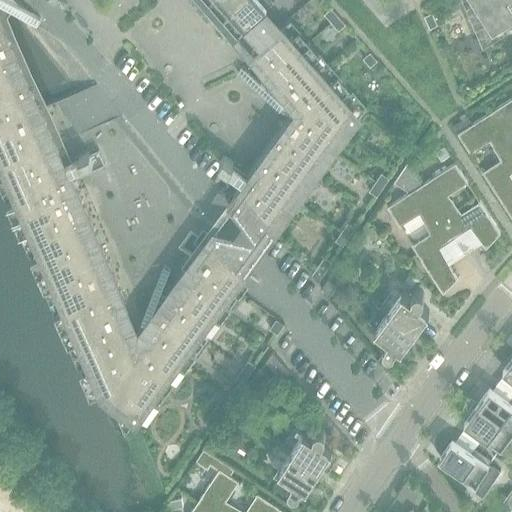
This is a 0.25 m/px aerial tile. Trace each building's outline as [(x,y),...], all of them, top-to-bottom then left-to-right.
[(207,0),(222,17),(240,0),(207,0)] [(261,0),(240,0),(222,17),(237,34),(267,7),(261,0)] [(511,19),(511,0),(471,0),(474,4),(467,7),(476,29),(487,24),(493,32),(511,19)] [(331,7),(324,13),(331,21),(338,15),(331,7)] [(438,25),(432,12),(424,15),(430,28),(438,25)] [(338,15),(331,21),(339,30),(346,23),(338,15)] [(302,108),(242,190),(269,223),(354,106),(282,23),(251,50),(302,108)] [(370,51),(363,58),(370,66),(377,60),(370,51)] [(511,97),(492,111),(511,141),(511,97)] [(41,107),(0,125),(0,146),(0,147),(9,168),(12,174),(21,195),(24,202),(33,223),(36,229),(45,250),(48,257),(57,278),(60,284),(69,305),(72,312),(81,333),(84,339),(93,360),(95,365),(106,388),(128,405),(131,407),(140,413),(182,355),(193,340),(206,323),(233,286),(200,261),(209,249),(217,238),(119,117),(65,141),(49,104),(41,107)] [(511,171),(511,141),(492,111),(458,133),(471,152),(490,139),(501,158),(482,170),(511,216),(511,176),(510,173),(511,171)] [(236,175),(241,168),(224,155),(219,162),(236,175)] [(395,180),(410,191),(388,206),(400,225),(420,212),(430,231),(412,243),(443,292),(457,277),(439,246),(455,236),(421,184),(408,162),(395,180)] [(456,162),(421,184),(455,236),(470,226),(486,247),(501,232),(480,199),(461,211),(448,194),(468,181),(456,162)] [(377,195),(389,177),(382,172),(369,190),(377,195)] [(355,227),(348,222),(336,240),(343,245),(355,227)] [(317,282),(318,281),(332,261),(324,256),(311,275),(317,282)] [(327,295),(335,283),(328,278),(321,288),(327,295)] [(403,290),(389,308),(416,328),(429,310),(421,304),(423,299),(424,298),(424,297),(424,295),(424,294),(424,293),(423,292),(423,291),(422,290),(420,289),(419,289),(418,289),(417,289),(415,290),(414,291),(414,292),(411,296),(403,290)] [(388,337),(385,343),(384,344),(384,345),(384,346),(384,348),(384,349),(385,350),(386,351),(387,352),(388,352),(389,352),(391,352),(392,352),(393,351),(394,351),(395,350),(398,344),(402,347),(416,328),(389,308),(375,327),(388,337)] [(285,323),(277,318),(270,327),(277,333),(284,324),(285,323)] [(289,370),(273,351),(266,361),(280,378),(289,370)] [(236,377),(243,383),(256,365),(248,359),(236,377)] [(486,393),(478,404),(511,428),(511,396),(509,400),(492,387),(491,388),(492,389),(488,394),(486,393)] [(511,429),(511,428),(478,404),(471,414),(472,415),(468,421),(468,420),(467,422),(484,434),(481,439),(497,451),(501,445),(511,429)] [(217,405),(205,423),(213,428),(225,410),(217,405)] [(304,429),(291,448),(320,467),(332,447),(323,441),(326,435),(326,434),(326,433),(326,432),(325,430),(325,429),(324,429),(323,428),(321,427),(320,427),(319,427),(318,428),(317,428),(316,429),(315,430),(313,435),(304,429)] [(475,490),(483,496),(499,472),(501,469),(493,464),(492,465),(488,463),(492,458),(476,447),(472,452),(454,439),(454,440),(454,441),(450,447),(448,445),(441,455),(440,456),(476,481),(480,483),(475,490)] [(293,477),(290,483),(289,484),(289,485),(289,486),(289,488),(289,489),(290,490),(291,491),(292,492),(293,492),(295,492),(296,492),(297,492),(299,491),(300,490),(300,489),(303,483),(307,486),(320,467),(291,448),(279,468),(293,477)] [(220,467),(198,501),(213,511),(287,511),(257,492),(245,510),(226,500),(239,480),(220,467)] [(511,488),(503,500),(511,506),(511,488)] [(213,511),(198,501),(190,511),(213,511)]
